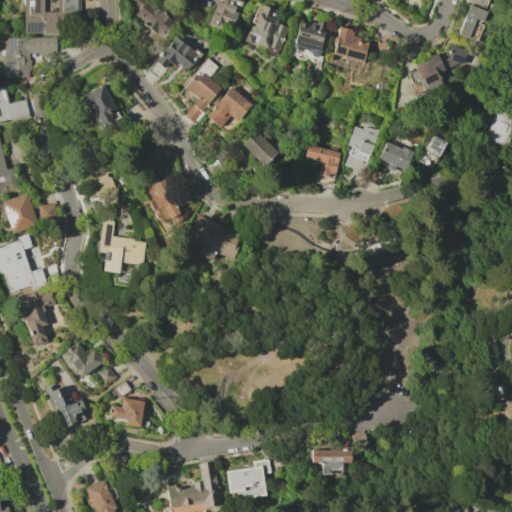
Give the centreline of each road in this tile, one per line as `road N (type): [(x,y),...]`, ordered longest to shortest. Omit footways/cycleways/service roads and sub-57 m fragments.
road 1 (residential): [(190,446),(185,422),(77,291),(73,206),(39,102),(46,82),(103,44),(106,0),(348,4),(407,35),(431,33),(449,0)]
road 2 (residential): [(103,44),(170,116),(207,191),(226,200),(358,206),(511,170)]
road 3 (tertiary): [(62,511),(0,353)]
road 4 (residential): [(49,480),(96,448),(169,454),(190,446)]
road 5 (residential): [(366,420),(434,487),(485,511)]
